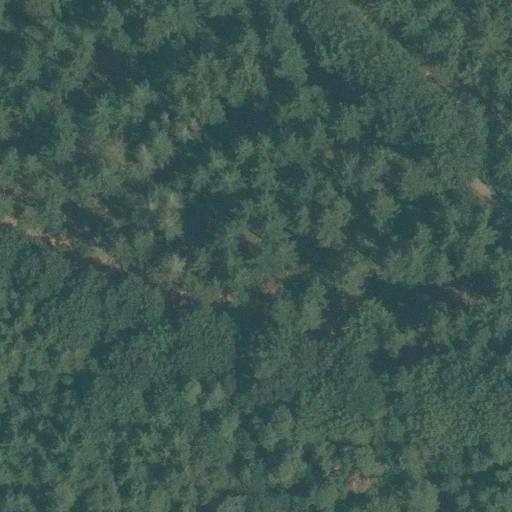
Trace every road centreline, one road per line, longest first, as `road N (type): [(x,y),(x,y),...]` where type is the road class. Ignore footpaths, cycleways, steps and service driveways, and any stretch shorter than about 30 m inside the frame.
road 1 (track): [(0,279),(242,366),(394,403),(511,410)]
road 2 (track): [(267,511),(0,255)]
road 3 (track): [(289,0),(511,223)]
